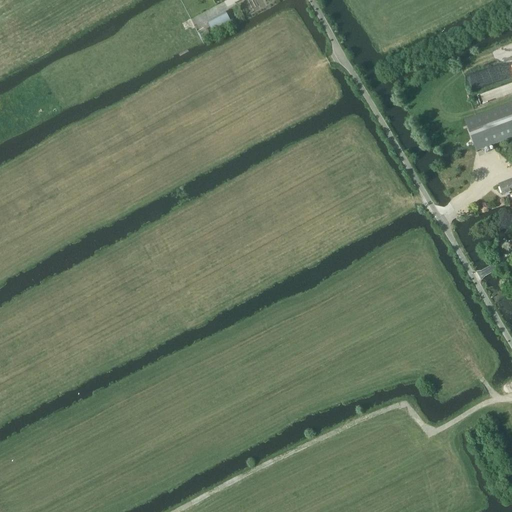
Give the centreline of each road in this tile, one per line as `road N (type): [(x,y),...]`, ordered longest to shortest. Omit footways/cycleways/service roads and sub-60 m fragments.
road 1 (unclassified): [(511,343),(308,0)]
road 2 (track): [(175,511),(395,406),(409,408),(431,431),(488,401),(511,399)]
